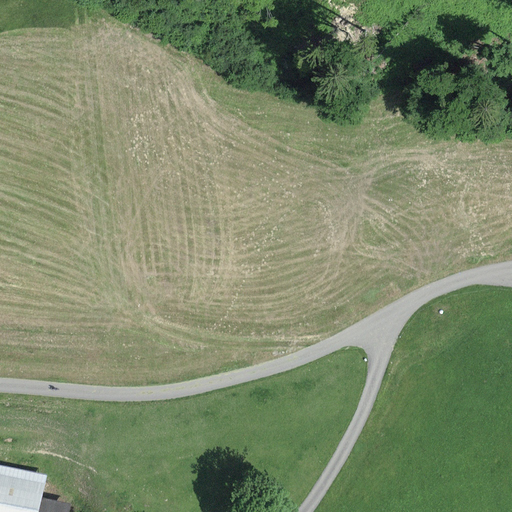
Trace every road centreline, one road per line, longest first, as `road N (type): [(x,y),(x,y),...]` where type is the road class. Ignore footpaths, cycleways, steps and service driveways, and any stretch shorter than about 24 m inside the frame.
road 1 (unclassified): [(511,268),(434,291),(293,361),(187,388),(118,394),(0,386)]
road 2 (track): [(302,511),(366,406),(381,360),(377,324)]
